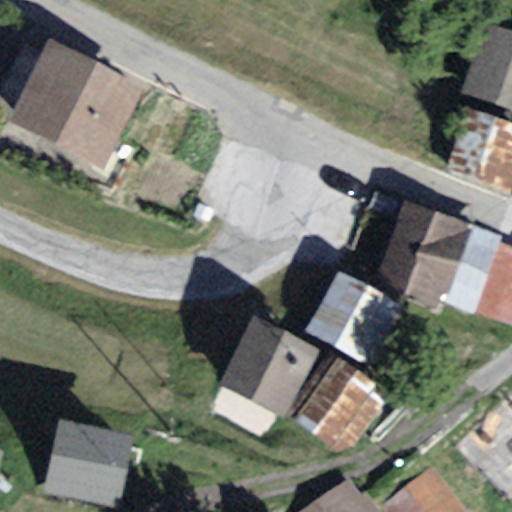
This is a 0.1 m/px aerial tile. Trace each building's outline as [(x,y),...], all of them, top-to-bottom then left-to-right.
[(511,36),(480,26),(458,91),(511,108),(511,36)] [(135,92),(44,47),(6,124),(97,168),(135,92)] [(511,170),(511,121),(458,104),(438,166),(507,187),(511,170)] [(496,235),(399,202),(370,287),(430,308),(435,292),(511,319),(511,251),(492,245),(496,235)] [(395,304),(328,272),(297,335),(326,351),(363,367),(395,304)] [(311,351),(244,318),(211,383),(279,416),(311,351)] [(385,388),(326,351),(286,414),(346,451),(385,388)] [(126,434),(53,419),(40,485),(112,500),(126,434)] [(459,511),(427,467),(377,503),(382,511),(459,511)] [(370,511),(346,476),(291,511),(370,511)]
